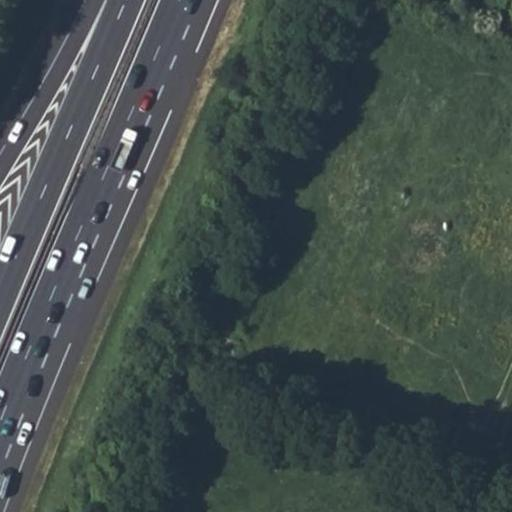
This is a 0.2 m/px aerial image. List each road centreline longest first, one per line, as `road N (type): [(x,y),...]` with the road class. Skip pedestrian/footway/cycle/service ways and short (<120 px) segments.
road 1 (trunk): [(0,421),(178,0)]
road 2 (trunk): [(125,0),(0,295)]
road 3 (trunk): [(115,0),(91,9),(0,170)]
